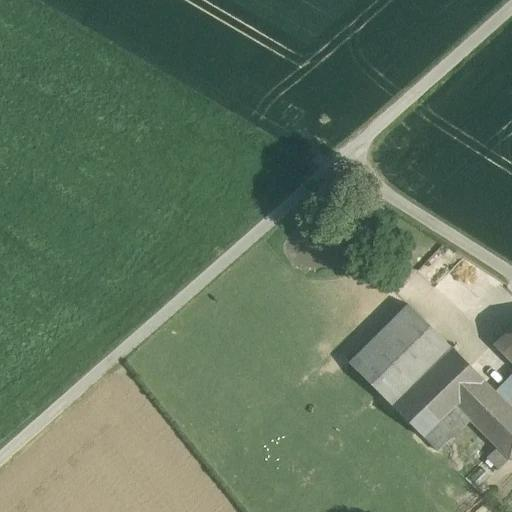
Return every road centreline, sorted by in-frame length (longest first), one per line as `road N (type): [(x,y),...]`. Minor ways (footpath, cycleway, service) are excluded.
road 1 (unclassified): [(0,459),(339,163)]
road 2 (residential): [(511,4),(339,163)]
road 3 (unclassified): [(339,163),(511,278)]
